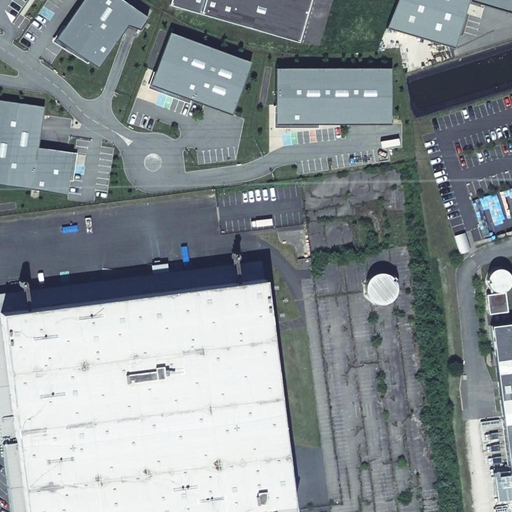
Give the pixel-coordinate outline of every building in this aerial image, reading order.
[(121,0),(81,0),(55,39),(98,68),(127,25),(139,30),(147,18),(121,0)] [(310,0),(171,0),(170,5),(298,42),(310,0)] [(511,0),(482,0),(481,3),(511,12),(511,0)] [(170,30),(150,85),(231,115),(251,60),(170,30)] [(275,68),(275,124),(390,124),(390,68),(275,68)] [(0,99),(0,184),(66,194),(72,152),(38,147),(44,106),(0,99)] [(267,307),(261,264),(0,297),(0,313),(22,446),(33,511),(273,511),(309,507),(274,365),(267,307)] [(267,307),(274,365),(300,362),(292,304),(267,307)] [(511,321),(490,324),(511,499),(511,321)]
